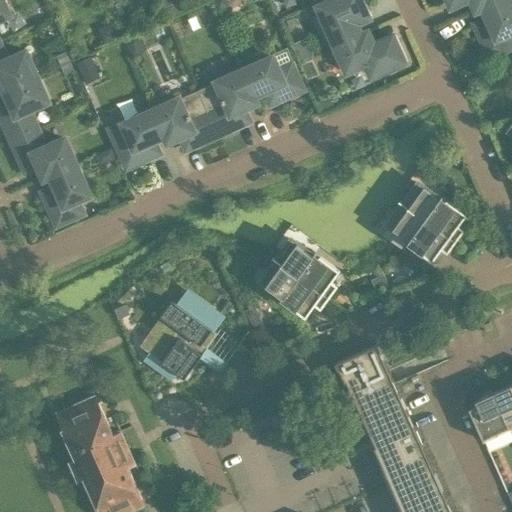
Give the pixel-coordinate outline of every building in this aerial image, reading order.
[(3,0),(0,0),(0,18),(10,14),(3,0)] [(224,0),(215,0),(213,1),(218,11),(223,9),(225,2),(224,0)] [(361,0),(323,0),(317,3),(336,47),(368,32),(368,31),(361,34),(356,23),(369,17),(361,0)] [(471,0),(476,8),(494,0),(448,0),(451,6),(465,0),(471,0)] [(511,4),(510,0),(494,0),(476,8),(476,10),(483,7),(488,19),(475,24),(489,57),(511,46),(511,4)] [(118,36),(112,23),(103,27),(101,33),(106,42),(118,36)] [(368,32),(336,47),(347,71),(366,63),(372,76),(404,61),(393,36),(374,44),(368,32)] [(136,37),(125,42),(132,57),(143,52),(136,37)] [(7,60),(0,44),(0,79),(5,90),(37,76),(26,51),(7,60)] [(285,51),(273,56),(241,70),(256,103),(257,102),(254,96),(265,91),(271,104),(303,89),(291,64),(285,51)] [(90,59),(77,65),(86,84),(98,79),(90,59)] [(241,70),(198,90),(218,135),(249,121),(244,108),(256,103),(241,70)] [(37,76),(5,90),(10,103),(0,107),(0,113),(12,140),(37,128),(29,110),(48,101),(37,76)] [(218,135),(198,90),(154,109),(169,141),(181,136),(187,149),(218,135)] [(330,96),(320,100),(323,109),(334,105),(330,96)] [(169,141),(154,109),(110,129),(127,167),(159,153),(154,140),(165,135),(168,142),(169,141)] [(46,147),(37,128),(12,140),(26,171),(38,165),(44,177),(76,163),(65,138),(46,147)] [(76,163),(44,177),(44,178),(51,175),(56,186),(43,192),(57,224),(83,213),(77,200),(90,195),(76,163)] [(445,202),(440,198),(418,182),(417,184),(418,184),(404,204),(399,201),(455,242),(464,231),(458,226),(467,214),(446,200),(445,202)] [(455,242),(399,201),(399,202),(403,205),(389,224),(388,224),(387,225),(414,244),(412,246),(432,261),(441,249),(447,254),(455,242)] [(273,256),(272,257),(329,298),(337,287),(331,282),(340,270),(320,256),(318,258),(292,239),(291,240),(277,260),(273,256)] [(329,298),(272,257),(272,258),(276,261),(262,280),(261,281),(287,301),(286,303),(306,317),(314,305),(321,310),(329,298)] [(381,277),(370,283),(375,292),(386,287),(381,277)] [(171,301),(156,322),(201,355),(206,348),(207,348),(207,347),(218,332),(215,330),(205,323),(213,312),(191,296),(183,307),(177,303),(176,302),(173,300),(172,300),(171,300),(171,301)] [(125,305),(116,309),(119,318),(129,313),(125,305)] [(260,317),(251,321),(256,332),(265,327),(260,317)] [(140,344),(140,345),(140,346),(149,352),(163,362),(160,366),(172,375),(175,371),(178,373),(183,377),(184,377),(185,377),(186,377),(189,372),(188,372),(193,366),(198,360),(197,360),(200,356),(201,355),(156,322),(140,344)] [(378,343),(336,362),(339,368),(340,368),(404,511),(452,511),(380,350),(381,349),(378,343)] [(511,385),(511,384),(494,392),(510,429),(511,428),(511,385)] [(510,429),(494,392),(476,400),(478,404),(469,408),(484,441),(510,429)] [(67,454),(72,465),(82,488),(88,485),(100,511),(121,511),(139,504),(141,508),(145,506),(127,466),(135,463),(121,431),(113,434),(95,394),(91,396),(93,400),(61,415),(59,411),(56,412),(73,452),(67,454)] [(263,440),(279,478),(303,468),(291,439),(272,448),(268,438),(263,440)]
